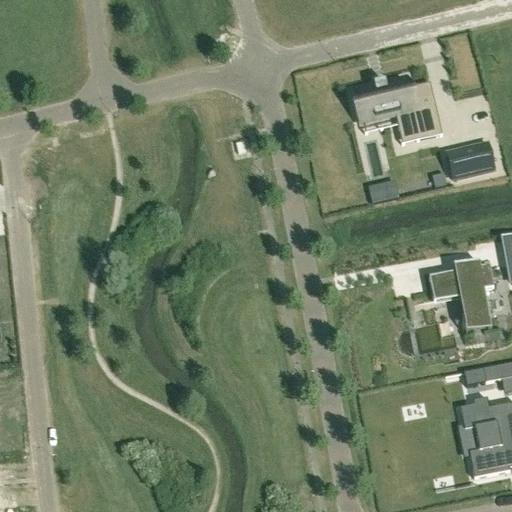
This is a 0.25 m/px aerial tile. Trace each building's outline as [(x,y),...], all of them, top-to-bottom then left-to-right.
[(53,55),(0,66),(0,91),(58,79),(53,55)] [(362,126),(394,118),(411,114),(418,142),(439,137),(439,138),(442,138),(429,86),(427,86),(428,91),(407,95),(406,91),(404,82),(385,86),(385,84),(372,87),(373,89),(354,94),(362,126)] [(483,147),(441,157),(448,184),(489,174),(483,147)] [(491,331),(484,293),(493,291),(489,269),(480,271),(479,265),(453,269),(454,276),(428,281),(433,306),(459,301),(465,336),(491,331)] [(511,365),(482,372),(463,375),(464,379),(466,390),(485,386),(501,383),(511,380),(511,365)] [(511,406),(489,411),(487,401),(473,404),(473,408),(459,411),(463,429),(464,434),(474,432),(478,454),(468,456),(469,461),(473,479),(474,482),(509,475),(509,471),(511,470),(511,406)]
